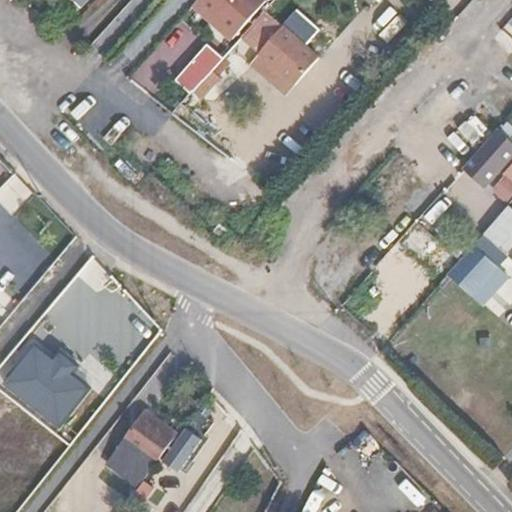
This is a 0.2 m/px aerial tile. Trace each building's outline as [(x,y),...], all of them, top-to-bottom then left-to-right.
[(71,0),(80,8),(87,0),(71,0)] [(268,0),(194,0),(187,9),(234,48),(268,0)] [(511,18),(503,29),(511,36),(511,18)] [(321,55),(276,24),(243,66),(286,100),(321,55)] [(222,59),(206,45),(174,80),(190,94),(222,59)] [(221,115),(213,126),(240,146),(248,135),(221,115)] [(511,154),(511,145),(495,131),(462,167),(484,186),(511,154)] [(511,165),(493,191),(510,205),(511,202),(511,165)] [(511,279),(475,245),(447,274),(483,307),(511,279)] [(77,365),(58,350),(52,358),(33,344),(2,384),(59,428),(90,389),(71,374),(77,365)] [(151,473),(171,446),(138,421),(119,448),(151,473)] [(156,489),(146,481),(130,502),(141,511),(156,489)] [(115,511),(128,495),(110,483),(90,511),(115,511)] [(336,511),(320,494),(300,511),(336,511)]
